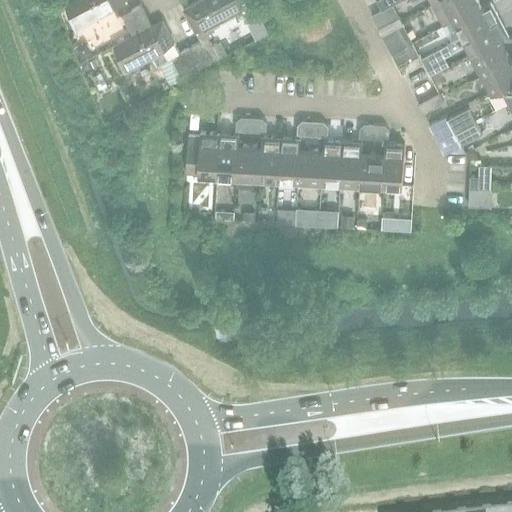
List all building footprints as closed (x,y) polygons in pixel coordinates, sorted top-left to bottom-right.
[(76,24),(122,0),(68,0),(65,2),(76,24)] [(201,39),(208,35),(212,33),(207,23),(244,4),(241,0),(197,0),(184,7),(195,29),(196,29),(201,39)] [(444,24),(454,19),(454,18),(482,4),(481,3),(479,0),(437,0),(432,3),(444,24)] [(463,35),(499,15),(491,0),(487,0),(481,3),(482,4),(454,18),(454,19),(463,35)] [(122,13),(133,34),(152,24),(141,3),(122,13)] [(389,21),(393,28),(403,23),(399,15),(389,21)] [(499,37),(508,33),(499,15),(463,35),(472,51),(499,37)] [(171,54),(179,50),(174,41),(162,18),(152,24),(133,34),(114,44),(125,66),(163,46),(168,56),(171,54)] [(382,34),(393,28),(389,21),(378,26),(382,34)] [(208,35),(201,39),(200,39),(190,45),(201,66),(220,57),(208,35)] [(510,57),(499,37),(472,51),(483,73),(510,58),(510,57)] [(179,50),(171,54),(183,76),(201,66),(190,45),(179,50)] [(409,58),(413,66),(423,61),(419,53),(409,58)] [(492,90),(502,84),(511,78),(511,56),(510,57),(510,58),(483,73),(492,90)] [(402,72),(413,66),(409,58),(398,64),(402,72)] [(511,78),(502,84),(511,100),(511,99),(511,78)] [(428,96),(433,104),(443,98),(439,91),(428,96)] [(422,110),(433,104),(428,96),(418,102),(422,110)] [(454,130),(475,119),(469,106),(447,117),(454,130)] [(245,129),(245,115),(241,115),(237,119),(236,128),(245,129)] [(258,130),(259,116),(250,115),(250,129),(258,130)] [(259,116),(258,130),(266,130),(267,121),(262,116),(259,116)] [(306,132),(307,119),(303,118),(298,122),(297,132),(306,132)] [(319,133),(320,119),(312,119),(311,133),(319,133)] [(320,119),(319,133),(327,134),(328,124),(324,120),(320,119)] [(475,119),(454,130),(461,143),(482,132),(475,119)] [(368,136),(369,122),(365,122),(360,126),(359,136),(368,136)] [(380,137),(381,123),(373,122),(372,136),(380,137)] [(381,123),(380,137),(388,137),(389,128),(385,123),(381,123)] [(218,173),(220,132),(189,130),(186,171),(218,173)] [(239,133),(220,132),(218,173),(236,174),(238,143),(239,143),(239,133)] [(279,176),(281,135),(262,134),(262,144),(260,175),(279,176)] [(300,146),(301,136),(281,135),(279,176),(298,177),(300,146)] [(341,180),(343,139),(324,137),(323,147),(324,147),(322,179),(341,180)] [(362,150),(362,140),(343,139),(341,180),(359,181),(361,150),(362,150)] [(402,183),(405,142),(385,141),(384,151),(385,151),(383,182),(402,183)] [(262,144),(239,143),(238,143),(236,174),(260,175),(262,144)] [(323,147),(300,146),(298,177),(322,179),(324,147),(323,147)] [(384,151),(362,150),(361,150),(359,181),(383,182),(385,151),(384,151)] [(469,186),(478,187),(479,174),(470,174),(469,186)] [(492,187),(478,187),(469,186),(469,204),(491,205),(492,187)]
